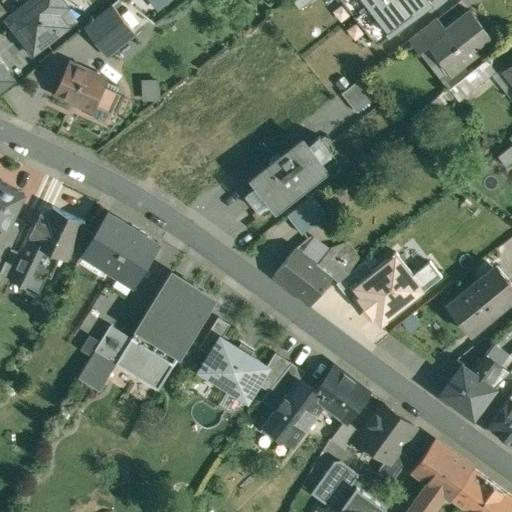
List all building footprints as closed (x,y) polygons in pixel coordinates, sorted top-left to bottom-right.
[(10,0),(6,3),(14,14),(32,0),(10,0)] [(32,0),(14,14),(10,17),(19,28),(35,49),(67,24),(58,11),(67,4),(63,0),(32,0)] [(431,3),(428,0),(340,0),(377,46),(431,3)] [(112,4),(83,27),(106,55),(134,32),(112,4)] [(447,29),(429,44),(430,45),(451,72),(494,38),(473,10),(447,29)] [(19,28),(10,17),(7,19),(15,30),(19,28)] [(438,18),(410,39),(420,52),(430,45),(429,44),(447,29),(438,18)] [(496,52),(469,72),(479,84),(505,63),(496,52)] [(109,79),(70,63),(58,92),(59,92),(58,94),(60,95),(61,94),(73,99),(73,101),(75,101),(76,99),(96,108),(98,103),(113,110),(120,93),(105,87),(109,79)] [(0,89),(12,80),(0,64),(0,89)] [(153,78),(135,79),(136,100),(155,99),(153,78)] [(362,78),(343,92),(357,111),(376,97),(362,78)] [(304,138),(254,178),(258,183),(246,192),(260,209),(271,200),(277,207),(328,168),(322,161),(333,152),(320,135),(308,143),(304,138)] [(511,144),(498,156),(507,167),(511,162),(511,144)] [(27,193),(0,180),(0,273),(1,271),(14,243),(25,220),(16,216),(27,193)] [(313,194),(288,214),(302,232),(327,212),(313,194)] [(55,206),(49,217),(42,213),(31,236),(38,240),(37,243),(44,246),(35,266),(51,274),(60,254),(68,258),(69,257),(69,256),(74,246),(84,226),(86,221),(55,206)] [(161,243),(109,211),(95,233),(84,252),(135,284),(161,243)] [(95,233),(84,226),(74,246),(84,252),(95,233)] [(311,233),(297,246),(308,254),(319,240),(311,233)] [(348,241),(332,246),(319,263),(334,275),(340,279),(364,260),(348,241)] [(27,249),(14,243),(1,271),(15,277),(19,267),(18,267),(27,249)] [(297,246),(276,273),(312,302),(334,275),(319,263),(308,254),(297,246)] [(372,269),(351,285),(360,297),(380,323),(424,288),(395,251),(372,269)] [(351,285),(372,269),(365,260),(364,260),(340,279),(335,283),(352,304),(360,297),(351,285)] [(492,269),(448,304),(471,332),(511,298),(511,281),(510,278),(503,283),(492,269)] [(172,273),(116,362),(158,388),(214,299),(172,273)] [(129,293),(114,283),(107,294),(98,288),(89,302),(94,305),(80,329),(104,344),(120,319),(115,316),(129,293)] [(199,346),(209,353),(221,335),(222,336),(230,323),(219,316),(199,346)] [(209,353),(200,368),(248,399),(258,383),(269,365),(267,364),(222,336),(221,335),(209,353)] [(275,351),(267,364),(269,365),(258,383),(268,388),(269,390),(292,362),(275,351)] [(503,363),(487,351),(472,370),(489,382),(503,363)] [(292,362),(269,390),(268,388),(262,399),(276,408),(300,376),(301,377),(305,372),(292,362)] [(472,370),(464,364),(444,392),(474,414),(494,387),(489,382),(472,370)] [(346,419),(332,436),(347,447),(361,429),(349,420),(370,391),(335,365),(316,389),(313,393),(314,393),(297,416),(309,425),(326,403),(346,419)] [(276,408),(265,423),(265,424),(262,428),(279,442),(283,437),(294,445),(309,425),(297,416),(314,393),(313,393),(316,389),(301,377),(300,376),(276,408)] [(511,396),(510,396),(489,425),(511,441),(511,396)] [(417,425),(386,402),(360,438),(387,458),(390,460),(399,448),(417,425)] [(474,466),(435,439),(414,469),(428,478),(425,483),(405,510),(408,511),(433,511),(448,492),(453,496),(474,466)] [(399,448),(390,460),(387,458),(377,470),(392,481),(410,455),(399,448)] [(359,473),(340,459),(335,461),(328,470),(349,486),(359,473)] [(507,511),(511,505),(511,493),(474,466),(453,496),(452,497),(471,510),(469,511),(507,511)] [(312,491),(339,511),(354,490),(349,486),(328,470),(312,491)] [(339,511),(337,511),(385,511),(388,509),(357,486),(354,490),(339,511)]
